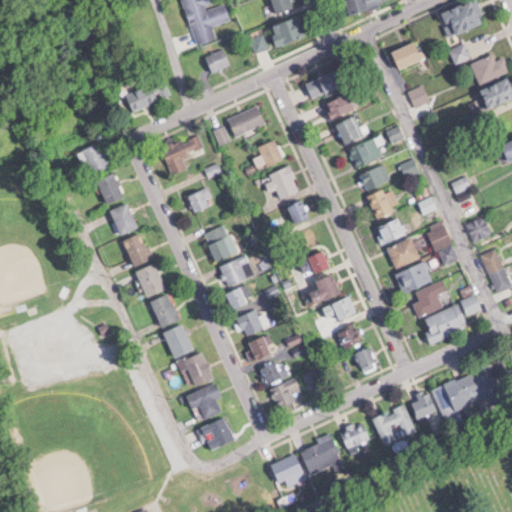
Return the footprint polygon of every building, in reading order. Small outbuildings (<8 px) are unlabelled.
[(184,0),(199,42),(217,35),(213,23),(231,17),(225,0),(223,0),(214,3),(212,0),(184,0)] [(295,4),(293,0),(273,0),(278,11),(295,4)] [(347,0),(350,10),(388,0),(347,0)] [(452,34),(485,20),(476,0),(463,0),(441,10),(452,34)] [(281,43),(308,30),(300,12),(272,25),(281,43)] [(251,35),(257,50),(271,44),(264,30),(251,35)] [(393,49),(402,67),(425,55),(416,38),(393,49)] [(451,47),(458,61),(472,54),(464,40),(451,47)] [(232,62),(224,45),(206,53),(214,70),(232,62)] [(480,81),(511,68),(505,54),(496,58),(493,51),(471,60),(480,81)] [(306,80),(313,96),(346,82),(338,66),(306,80)] [(511,96),(511,75),(482,85),(488,104),(511,96)] [(130,86),(132,103),(170,99),(168,81),(130,86)] [(410,89),(416,104),(430,98),(424,83),(410,89)] [(327,100),(335,116),(357,105),(349,89),(327,100)] [(267,121),(259,102),(229,114),(236,132),(267,121)] [(364,133),(354,113),(338,121),(347,141),(364,133)] [(188,166),(184,157),(206,148),(198,130),(163,145),(174,172),(188,166)] [(349,147),(358,166),(384,153),(374,134),(349,147)] [(285,156),(275,135),(259,143),(269,164),(285,156)] [(511,137),(503,143),(511,159),(511,137)] [(94,171),(112,163),(101,139),(83,147),(94,171)] [(271,171),(283,196),(302,187),(290,162),(271,171)] [(391,180),(386,163),(361,169),(366,187),(391,180)] [(99,176),(109,201),(126,194),(116,169),(99,176)] [(189,193),(196,209),(215,201),(208,184),(189,193)] [(394,210),(386,187),(369,192),(377,215),(394,210)] [(311,218),(306,197),(289,201),(295,222),(311,218)] [(139,226),(130,200),(112,206),(121,232),(139,226)] [(385,242),(407,231),(399,216),(377,228),(385,242)] [(236,252),(228,223),(207,228),(215,258),(236,252)] [(125,237),(136,263),(154,256),(143,230),(125,237)] [(397,266),(421,256),(412,235),(388,246),(397,266)] [(312,264),(316,272),(332,264),(324,247),(300,259),(305,267),(312,264)] [(250,258),(243,250),(220,268),(233,284),(248,272),(242,265),(250,258)] [(138,268),(149,295),(168,287),(156,260),(138,268)] [(405,291),(433,279),(425,260),(397,272),(405,291)] [(320,286),(312,289),(316,301),(343,291),(335,271),(317,278),(320,286)] [(415,302),(420,315),(445,304),(439,292),(448,288),(443,278),(417,290),(421,299),(415,302)] [(236,306),(255,298),(247,281),(228,290),(236,306)] [(182,317),(170,291),(152,299),(163,325),(182,317)] [(358,310),(351,293),(324,305),(329,316),(338,312),(341,318),(358,310)] [(470,326),(461,302),(424,316),(433,340),(470,326)] [(266,325),(258,306),(239,314),(247,333),(266,325)] [(164,330),(177,355),(196,346),(183,321),(164,330)] [(339,330),(348,348),(364,340),(355,322),(339,330)] [(249,337),(252,356),(275,352),(272,333),(249,337)] [(356,351),(366,371),(379,365),(370,344),(356,351)] [(195,383),(214,377),(205,349),(179,357),(183,368),(189,366),(195,383)] [(291,372),(283,356),(263,365),(270,381),(291,372)] [(322,380),(316,367),(305,371),(311,385),(322,380)] [(302,388),(297,376),(271,385),(278,407),(297,401),(294,391),(302,388)] [(201,403),(206,416),(224,409),(219,395),(223,394),(217,380),(188,391),(193,406),(201,403)] [(374,415),(385,443),(398,439),(393,427),(401,424),(405,434),(416,430),(406,403),(374,415)] [(213,447),(236,435),(225,414),(202,425),(213,447)] [(350,447),(372,438),(364,419),(343,427),(350,447)] [(344,457),(332,432),(301,447),(313,471),(344,457)] [(308,475),(296,451),(272,463),(284,487),(308,475)]
